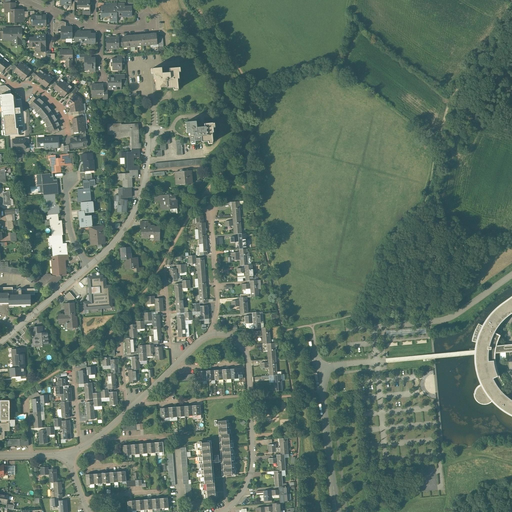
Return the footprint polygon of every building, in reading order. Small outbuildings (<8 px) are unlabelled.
[(16,3),(10,3),(10,0),(6,0),(6,12),(10,12),(11,23),(24,23),(24,12),(24,9),(19,9),(19,10),(15,10),(15,8),(16,8),(16,3)] [(90,11),(89,0),(77,0),(77,8),(83,8),(83,11),(90,11)] [(110,6),(101,6),(101,16),(110,16),(110,21),(117,21),(117,16),(117,10),(114,10),(114,7),(114,6),(110,6)] [(131,7),(125,7),(124,7),(117,7),(117,10),(117,16),(131,16),(131,7)] [(45,16),(32,16),(32,20),(32,21),(32,24),(37,24),(37,25),(45,25),(45,16)] [(58,20),(55,20),(55,24),(53,24),(53,32),(57,32),(57,29),(61,29),(61,28),(66,28),(66,23),(63,22),(59,22),(59,21),(58,20)] [(66,28),(61,28),(61,29),(62,38),(66,38),(72,38),(72,31),(72,28),(66,28)] [(21,29),(4,29),(4,30),(4,31),(4,34),(4,40),(13,40),(13,45),(21,44),(21,29)] [(91,33),(85,33),(84,32),(80,32),(80,41),(81,41),(81,43),(88,43),(88,44),(95,44),(95,34),(91,34),(91,33)] [(136,36),(130,36),(123,37),(124,48),(130,47),(131,47),(137,47),(137,46),(144,46),(143,35),(136,35),(136,36)] [(34,38),(29,38),(29,47),(36,47),(36,52),(45,52),(45,51),(45,44),(45,41),(45,38),(34,38)] [(115,38),(115,39),(107,39),(107,49),(108,49),(118,48),(118,46),(118,39),(118,38),(115,38)] [(72,50),(59,51),(60,60),(66,60),(67,67),(72,67),(72,60),(72,50)] [(45,52),(36,52),(35,52),(33,56),(43,60),(46,60),(46,59),(45,59),(45,52)] [(91,58),(91,54),(80,55),(80,59),(84,59),(85,68),(90,68),(90,72),(95,72),(95,68),(96,68),(95,67),(95,58),(91,58)] [(119,58),(112,58),(112,64),(113,64),(113,69),(118,69),(118,71),(122,71),(122,59),(122,58),(119,58)] [(3,59),(0,62),(0,71),(1,72),(4,69),(8,63),(3,59)] [(20,63),(14,71),(18,74),(18,75),(19,74),(19,75),(26,67),(20,63)] [(26,67),(19,75),(19,74),(18,75),(20,76),(25,79),(31,71),(26,67)] [(169,73),(162,73),(161,68),(153,69),(151,69),(151,73),(153,73),(154,80),(155,80),(156,88),(157,90),(161,90),(160,88),(167,87),(167,89),(174,88),(174,90),(178,90),(178,88),(177,79),(179,79),(178,72),(180,72),(180,68),(178,68),(169,69),(169,73)] [(46,76),(40,71),(34,77),(40,82),(40,83),(42,84),(41,83),(46,76)] [(46,76),(41,83),(42,84),(47,87),(53,79),(47,75),(46,76)] [(114,78),(108,78),(108,89),(108,90),(108,88),(112,88),(112,90),(116,90),(116,87),(120,87),(120,90),(121,90),(121,79),(121,78),(114,78)] [(60,80),(54,88),(58,91),(58,92),(59,93),(66,84),(60,80)] [(66,84),(59,93),(60,94),(60,93),(65,96),(71,88),(66,84)] [(103,89),(103,85),(92,85),(92,94),(99,94),(99,96),(103,96),(103,101),(108,100),(108,90),(108,89),(103,89)] [(0,94),(1,95),(5,136),(18,135),(16,114),(20,113),(19,108),(16,108),(15,97),(14,97),(13,96),(11,94),(10,89),(5,86),(0,86),(0,94)] [(74,95),(68,103),(71,105),(71,106),(81,104),(80,100),(74,95)] [(33,96),(28,103),(30,105),(36,99),(33,96)] [(30,105),(30,106),(34,109),(41,101),(39,99),(38,99),(37,98),(36,99),(30,105)] [(44,102),(41,101),(34,109),(37,112),(45,105),(43,103),(44,102)] [(45,105),(37,112),(40,116),(49,108),(47,106),(46,107),(45,105)] [(49,108),(40,116),(43,119),(52,113),(50,111),(51,111),(49,108)] [(52,113),(43,119),(45,123),(55,118),(54,115),(53,115),(52,113)] [(79,118),(73,119),(74,125),(84,124),(84,118),(83,118),(83,117),(79,118)] [(55,118),(45,123),(47,127),(57,123),(56,121),(57,120),(55,118)] [(204,126),(197,127),(196,121),(185,122),(187,133),(189,133),(190,142),(191,142),(191,144),(195,143),(195,141),(201,140),(202,142),(208,141),(208,143),(212,142),(212,141),(213,140),(212,132),(213,132),(213,127),(215,127),(214,123),(212,123),(204,123),(204,126)] [(57,123),(47,127),(49,132),(50,132),(58,128),(59,128),(58,126),(59,125),(58,122),(57,123)] [(84,124),(74,125),(75,132),(81,131),(84,131),(85,131),(84,124)] [(138,124),(118,125),(117,124),(108,124),(107,124),(107,125),(111,125),(111,128),(109,128),(109,134),(114,134),(114,137),(118,137),(118,136),(131,135),(132,149),(139,149),(141,148),(140,143),(139,143),(138,131),(139,130),(138,124)] [(58,137),(37,138),(38,147),(44,146),(44,148),(57,148),(59,148),(59,144),(58,137)] [(85,137),(71,139),(71,140),(71,143),(70,144),(70,145),(71,148),(85,146),(85,144),(86,144),(87,142),(87,141),(86,140),(85,137)] [(160,151),(156,151),(157,157),(162,157),(162,151),(166,150),(166,145),(170,144),(169,138),(164,139),(164,144),(160,145),(160,151)] [(25,139),(13,139),(13,150),(26,149),(25,143),(25,139)] [(132,152),(119,153),(119,158),(128,158),(128,161),(125,162),(125,167),(134,167),(133,158),(139,157),(139,149),(132,149),(131,149),(132,152)] [(92,153),(81,154),(82,162),(83,162),(84,171),(90,171),(90,169),(94,168),(93,161),(94,161),(93,160),(92,153)] [(61,158),(56,158),(55,155),(52,155),(52,159),(50,159),(51,166),(52,166),(52,173),(61,173),(60,166),(72,165),(71,159),(69,159),(69,154),(60,155),(61,158)] [(184,161),(155,163),(155,169),(185,166),(184,161)] [(129,173),(117,174),(118,180),(122,180),(123,188),(131,188),(132,188),(132,181),(131,181),(131,178),(138,178),(138,170),(129,170),(129,173)] [(191,171),(175,172),(176,179),(178,179),(178,180),(179,180),(180,184),(185,184),(192,183),(191,183),(190,171),(191,171)] [(56,180),(50,181),(50,178),(50,174),(36,175),(37,179),(39,179),(40,185),(42,185),(43,195),(46,195),(54,194),(57,194),(56,180)] [(86,180),(83,181),(84,189),(77,190),(78,198),(77,198),(77,203),(91,202),(90,186),(95,186),(94,180),(92,180),(86,180)] [(123,188),(118,188),(119,196),(114,196),(114,201),(118,201),(117,212),(126,212),(127,200),(126,200),(126,197),(131,197),(131,188),(123,188)] [(10,191),(2,193),(3,196),(3,199),(10,198),(10,191)] [(54,194),(46,195),(47,199),(46,199),(47,215),(58,214),(59,214),(59,205),(55,205),(54,194)] [(176,194),(170,194),(170,195),(165,195),(153,196),(153,202),(160,201),(161,206),(169,205),(169,206),(170,206),(170,209),(177,208),(178,208),(177,208),(176,194)] [(80,203),(81,212),(85,211),(85,214),(94,213),(94,202),(80,203)] [(239,202),(231,202),(233,218),(241,217),(239,202)] [(80,228),(92,227),(91,216),(85,216),(85,214),(85,211),(81,212),(79,212),(80,228)] [(47,215),(46,215),(47,219),(49,219),(50,226),(51,225),(52,236),(62,235),(63,235),(62,221),(58,221),(57,218),(58,218),(58,214),(47,215)] [(203,215),(195,216),(195,219),(193,219),(193,224),(197,223),(204,223),(203,215)] [(241,217),(233,218),(233,221),(225,221),(225,227),(233,226),(234,234),(238,234),(242,233),(241,217)] [(154,228),(152,228),(148,228),(148,222),(140,222),(140,228),(141,228),(141,237),(149,237),(149,236),(153,236),(153,237),(154,237),(154,240),(160,240),(159,227),(154,228)] [(204,223),(197,223),(198,239),(206,239),(205,223),(204,223)] [(103,226),(93,227),(94,239),(91,239),(91,244),(104,243),(103,235),(104,235),(103,226)] [(242,233),(238,234),(238,236),(230,237),(231,242),(238,242),(239,250),(247,249),(246,233),(242,233)] [(52,236),(49,236),(50,242),(52,242),(53,256),(54,256),(67,255),(66,243),(62,244),(62,235),(52,236)] [(206,239),(198,239),(200,255),(208,255),(206,239)] [(130,248),(121,248),(122,260),(125,260),(125,268),(132,267),(133,269),(138,268),(137,258),(131,258),(130,248)] [(247,249),(239,250),(239,252),(231,253),(232,258),(240,258),(240,260),(240,265),(244,265),(248,265),(247,249)] [(67,255),(54,256),(54,260),(52,260),(52,269),(55,268),(56,275),(53,277),(51,275),(47,274),(44,277),(46,279),(40,284),(47,290),(61,278),(61,276),(66,275),(65,265),(62,265),(62,260),(68,260),(68,255),(67,255)] [(196,256),(188,256),(188,264),(196,264),(197,271),(205,271),(204,258),(196,258),(196,256)] [(248,265),(244,265),(245,268),(236,269),(237,274),(245,273),(245,276),(245,278),(245,281),(249,281),(254,280),(253,264),(248,265)] [(0,266),(0,265),(0,271),(10,273),(11,268),(8,267),(0,266)] [(177,268),(169,269),(170,282),(178,281),(177,273),(185,272),(184,265),(177,265),(177,268)] [(24,270),(11,268),(10,273),(24,276),(27,273),(24,270)] [(205,271),(197,271),(198,287),(206,287),(205,271)] [(34,279),(30,275),(27,278),(26,279),(30,283),(34,279)] [(106,286),(105,279),(102,279),(102,276),(88,277),(88,278),(88,285),(89,287),(88,287),(89,294),(90,302),(84,302),(84,305),(84,309),(112,307),(110,286),(106,286)] [(182,284),(174,284),(175,297),(183,297),(182,289),(190,288),(190,280),(182,281),(182,284)] [(254,280),(249,281),(250,283),(242,284),(242,289),(250,289),(251,297),(259,296),(258,280),(254,280)] [(13,289),(13,287),(0,287),(0,304),(9,304),(9,295),(13,295),(13,289)] [(206,287),(198,287),(200,303),(208,303),(206,287)] [(34,289),(13,289),(13,295),(9,295),(9,304),(9,306),(31,306),(30,295),(35,295),(34,289)] [(70,291),(65,295),(70,301),(75,297),(70,291)] [(163,298),(154,299),(154,296),(146,297),(147,305),(155,304),(155,312),(164,311),(163,298)] [(183,297),(175,297),(176,313),(184,313),(183,297)] [(247,297),(239,298),(239,301),(231,301),(232,307),(240,306),(240,314),(248,313),(247,297)] [(511,400),(508,398),(506,396),(504,394),(501,391),(499,389),(505,384),(503,381),(501,378),(499,375),(498,372),(497,369),(497,367),(496,365),(496,362),(496,359),(496,357),(496,353),(496,350),(497,347),(497,346),(498,343),(499,340),(499,339),(501,335),(495,332),(496,330),(498,326),(499,325),(501,323),(502,321),(503,320),(505,318),(507,316),(510,314),(511,312),(511,298),(502,306),(499,308),(496,311),(493,314),(492,316),(489,319),(488,319),(486,323),(485,325),(484,326),(484,327),(487,329),(485,333),(484,335),(483,336),(483,338),(482,339),(482,341),(481,343),(481,345),(481,347),(480,351),(480,353),(480,356),(480,358),(480,363),(480,366),(481,370),(482,373),(482,375),(483,377),(484,379),(486,383),(487,385),(485,385),(483,385),(482,385),(481,386),(480,387),(479,387),(479,388),(478,389),(477,390),(477,391),(476,392),(476,393),(475,393),(474,394),(475,395),(475,396),(475,397),(475,398),(476,400),(477,400),(477,401),(478,402),(479,402),(480,403),(481,403),(481,404),(482,404),(483,404),(485,404),(486,404),(487,404),(488,404),(489,404),(490,403),(491,403),(492,402),(493,401),(493,400),(494,399),(495,397),(498,400),(495,402),(499,406),(502,408),(507,411),(510,413),(511,414),(511,400)] [(74,303),(64,303),(65,315),(63,315),(62,314),(57,314),(58,324),(59,324),(66,323),(67,323),(69,323),(70,328),(76,328),(77,328),(76,317),(74,317),(74,314),(75,314),(74,303)] [(208,306),(200,307),(200,303),(191,304),(192,312),(200,311),(201,319),(209,319),(208,306)] [(160,315),(152,315),(151,312),(144,313),(144,321),(152,320),(153,328),(161,328),(160,315)] [(185,316),(176,316),(177,329),(185,329),(185,321),(193,320),(192,312),(184,313),(185,316)] [(260,312),(252,313),(253,316),(245,316),(245,321),(253,321),(253,328),(261,328),(261,323),(260,312)] [(136,325),(128,325),(129,338),(134,338),(138,338),(137,330),(145,329),(144,321),(136,322),(136,325)] [(245,321),(245,322),(246,324),(249,324),(249,329),(253,328),(253,321),(245,321)] [(484,326),(479,324),(477,327),(475,331),(474,334),(473,337),(472,341),(479,343),(481,343),(482,341),(482,339),(483,338),(483,336),(484,335),(485,333),(487,329),(484,327),(484,326)] [(42,326),(31,327),(32,336),(32,337),(33,337),(33,341),(41,340),(42,345),(49,344),(48,344),(47,332),(48,332),(42,333),(42,326)] [(25,333),(20,336),(27,344),(31,344),(30,337),(28,337),(27,328),(25,327),(22,330),(25,333)] [(264,328),(261,328),(262,331),(254,331),(254,336),(262,336),(263,344),(267,343),(271,343),(270,327),(264,328)] [(161,328),(153,328),(154,344),(162,344),(161,328)] [(185,329),(177,329),(178,338),(186,337),(185,329)] [(134,349),(134,338),(129,338),(126,339),(127,354),(135,354),(134,349)] [(271,343),(267,343),(268,359),(276,359),(275,343),(271,343)] [(154,344),(146,345),(147,353),(147,357),(155,356),(155,360),(164,360),(163,347),(154,347),(154,344)] [(496,350),(496,353),(510,352),(511,351),(511,344),(509,345),(497,346),(497,347),(496,350)] [(146,345),(141,345),(141,348),(134,349),(135,354),(139,354),(147,353),(146,345)] [(25,348),(11,349),(13,363),(17,362),(17,367),(25,367),(25,366),(24,366),(23,354),(26,354),(25,348)] [(139,356),(131,357),(132,370),(139,370),(140,369),(139,361),(147,361),(147,357),(147,353),(139,354),(139,356)] [(118,360),(110,360),(110,357),(102,358),(103,366),(111,365),(111,373),(115,373),(119,373),(118,360)] [(276,359),(268,359),(268,362),(260,363),(260,368),(268,367),(269,375),(273,375),(277,375),(276,359)] [(26,377),(25,367),(17,367),(8,368),(8,373),(10,373),(10,377),(21,376),(21,377),(26,377)] [(94,367),(87,367),(87,371),(79,371),(80,384),(84,383),(88,383),(87,375),(95,375),(94,367)] [(234,369),(230,370),(231,378),(231,379),(235,379),(235,378),(238,377),(238,378),(239,378),(238,368),(234,369)] [(226,370),(222,370),(223,379),(223,380),(227,379),(227,378),(231,378),(230,370),(230,369),(226,369),(226,370)] [(139,370),(132,370),(130,370),(130,372),(128,372),(129,383),(137,382),(136,373),(139,373),(139,370)] [(214,370),(210,371),(206,371),(207,380),(207,381),(211,380),(211,379),(215,379),(214,371),(214,370)] [(218,371),(214,371),(215,379),(215,380),(219,380),(219,379),(223,379),(222,370),(218,370),(218,371)] [(206,371),(202,371),(202,372),(199,372),(199,371),(198,372),(199,381),(203,381),(203,380),(207,380),(206,371)] [(111,373),(107,374),(108,389),(116,389),(115,373),(111,373)] [(277,375),(273,375),(274,391),(282,391),(281,375),(277,375)] [(65,378),(57,379),(58,382),(55,382),(55,387),(63,386),(66,386),(65,378)] [(88,383),(84,383),(85,399),(93,399),(93,393),(92,383),(88,383)] [(63,386),(55,387),(56,395),(64,394),(64,402),(68,402),(72,401),(71,388),(63,389),(63,386)] [(117,392),(109,393),(108,389),(100,390),(101,393),(101,398),(109,397),(110,406),(118,405),(117,392)] [(40,399),(32,400),(33,413),(41,412),(40,404),(48,403),(48,395),(40,396),(40,399)] [(93,402),(85,402),(86,415),(94,415),(94,407),(102,406),(101,398),(93,399),(93,402)] [(9,401),(0,401),(0,421),(9,420),(9,401)] [(64,402),(60,402),(61,409),(61,415),(69,415),(68,402),(64,402)] [(200,405),(196,406),(192,407),(193,415),(193,416),(197,415),(197,414),(201,414),(200,405)] [(192,406),(188,406),(188,407),(184,407),(185,415),(185,417),(189,416),(189,415),(193,415),(192,407),(192,406)] [(176,407),(172,408),(168,409),(169,417),(169,418),(173,417),(173,416),(177,416),(176,408),(176,407)] [(180,408),(176,408),(177,416),(177,417),(181,417),(181,416),(185,415),(184,407),(180,407),(180,408)] [(164,409),(160,409),(161,418),(165,418),(165,417),(169,417),(168,409),(168,408),(164,408),(164,409)] [(41,412),(33,413),(34,428),(42,428),(41,412)] [(70,420),(62,421),(61,418),(54,419),(54,427),(62,426),(63,434),(71,433),(70,420)] [(228,434),(227,421),(219,421),(220,435),(222,435),(225,475),(234,474),(230,434),(228,434)] [(9,424),(0,424),(0,439),(4,440),(4,429),(9,429),(9,424)] [(46,430),(39,431),(40,444),(47,443),(47,435),(55,435),(54,427),(46,427),(46,430)] [(287,438),(279,439),(280,447),(280,452),(280,455),(284,454),(288,454),(287,438)] [(159,443),(159,444),(155,444),(155,452),(155,453),(160,453),(160,451),(163,451),(163,442),(159,443)] [(206,442),(198,443),(201,484),(203,483),(204,497),(212,496),(211,482),(209,483),(206,442)] [(150,443),(151,444),(147,445),(147,452),(147,454),(152,453),(152,452),(155,452),(155,444),(155,443),(150,443)] [(134,445),(135,446),(131,446),(131,454),(131,455),(136,455),(136,453),(139,453),(139,445),(138,444),(134,445)] [(142,445),(139,445),(139,453),(139,454),(143,454),(143,453),(147,452),(147,445),(147,444),(142,444),(142,445)] [(275,444),(268,444),(268,453),(280,452),(280,447),(276,448),(275,444)] [(127,446),(123,447),(123,456),(128,455),(128,454),(131,454),(131,446),(131,445),(127,445),(127,446)] [(186,448),(180,448),(183,484),(185,484),(186,498),(192,498),(190,484),(188,484),(186,448)] [(172,449),(167,449),(169,486),(175,485),(172,449)] [(280,455),(276,455),(277,458),(269,459),(269,464),(277,463),(278,471),(282,471),(286,470),(284,454),(280,455)] [(48,467),(40,467),(41,475),(49,475),(49,483),(53,482),(57,482),(56,469),(48,470),(48,467)] [(125,471),(117,472),(118,482),(126,481),(125,471)] [(278,471),(274,471),(275,487),(279,487),(283,486),(282,471),(278,471)] [(117,472),(109,473),(110,483),(118,482),(117,472)] [(101,473),(93,474),(94,484),(102,483),(101,473)] [(109,473),(101,473),(102,483),(110,483),(109,473)] [(93,474),(85,475),(86,485),(94,484),(93,474)] [(57,482),(53,482),(54,490),(54,497),(54,498),(58,498),(62,498),(61,482),(57,482)] [(283,486),(279,487),(279,490),(271,490),(271,495),(272,495),(272,496),(280,495),(280,503),(288,502),(287,486),(283,486)] [(271,490),(263,491),(264,501),(272,500),(271,496),(272,496),(272,495),(271,495),(271,490)] [(0,494),(0,501),(7,503),(7,500),(9,500),(9,496),(2,495),(0,494)] [(54,498),(50,499),(51,507),(59,506),(59,511),(67,511),(67,500),(59,501),(58,498),(54,498)] [(159,498),(151,499),(152,509),(160,508),(159,498)] [(168,498),(159,498),(160,508),(168,508),(168,498)] [(151,499),(143,500),(144,510),(152,509),(151,499)] [(136,500),(128,501),(128,511),(136,510),(136,500)] [(143,500),(136,500),(136,510),(144,510),(143,500)] [(280,511),(280,503),(272,503),(272,506),(264,507),(264,511),(266,511),(273,511),(272,511),(280,511)]
